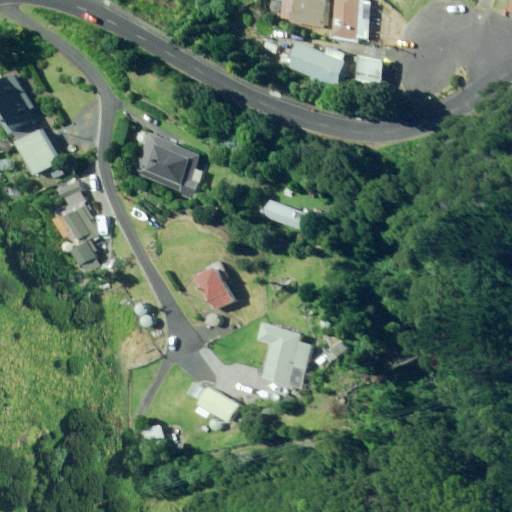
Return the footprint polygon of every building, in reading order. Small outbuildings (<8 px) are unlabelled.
[(330,2),(322,0),(280,0),(277,17),(324,28),(330,2)] [(371,0),(342,0),(333,36),(360,43),(371,0)] [(274,46),(262,42),(259,50),(271,54),(274,46)] [(338,89),(348,66),(304,48),(294,71),(338,89)] [(362,57),(357,80),(381,85),(385,61),(362,57)] [(43,108),(25,76),(0,89),(0,103),(18,136),(43,122),(37,111),(43,108)] [(43,175),(54,170),(59,180),(70,174),(65,164),(70,162),(54,131),(28,144),(43,175)] [(204,157),(156,134),(137,173),(193,200),(204,176),(197,173),(204,157)] [(84,182),(67,189),(72,203),(90,196),(84,182)] [(164,202),(141,191),(136,200),(159,212),(164,202)] [(313,217),(273,201),(267,219),(306,234),(313,217)] [(104,236),(92,209),(72,218),(86,250),(80,252),(91,275),(108,267),(95,240),(104,236)] [(238,303),(223,270),(203,279),(218,312),(238,303)] [(220,314),(210,320),(215,329),(225,323),(220,314)] [(304,336),(269,324),(263,341),(275,345),(264,379),(298,390),(312,347),(301,344),(304,336)] [(190,394),(204,402),(201,407),(227,422),(237,405),(211,390),(197,381),(190,394)] [(171,445),(167,427),(149,431),(153,449),(171,445)]
